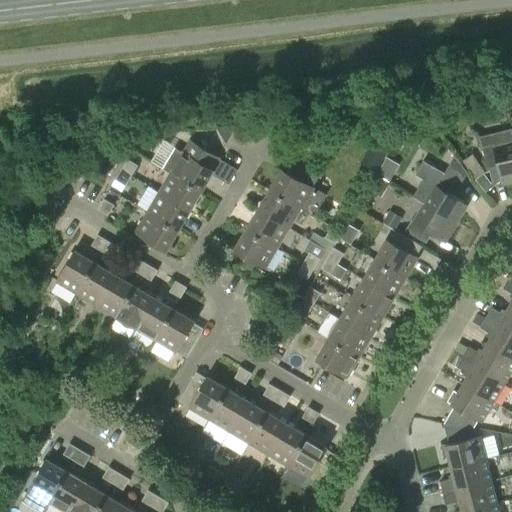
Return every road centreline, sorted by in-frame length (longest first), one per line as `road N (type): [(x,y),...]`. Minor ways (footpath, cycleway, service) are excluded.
road 1 (residential): [(376,435),(247,361),(226,300),(184,275)]
road 2 (residential): [(393,432),(463,310),(466,272),(511,214)]
road 3 (residential): [(51,427),(174,494),(181,511)]
road 4 (residential): [(184,275),(256,149)]
road 5 (residential): [(184,275),(60,201)]
